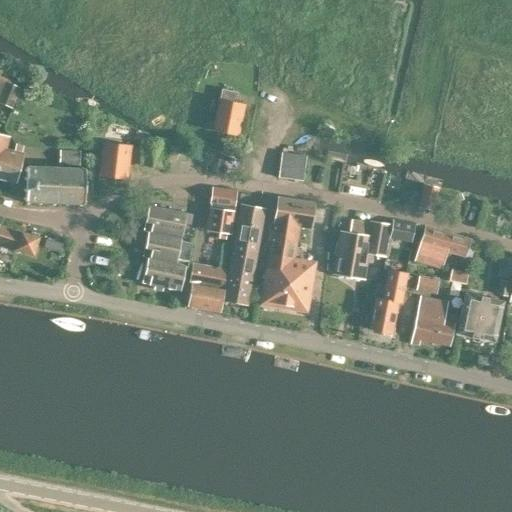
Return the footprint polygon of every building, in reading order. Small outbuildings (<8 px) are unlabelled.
[(20,88),(0,80),(0,103),(12,108),(20,88)] [(218,99),(212,131),(237,136),(244,105),(235,103),(237,93),(221,89),(218,99)] [(0,178),(14,182),(22,153),(21,152),(23,146),(15,144),(14,151),(6,149),(8,138),(0,135),(0,178)] [(127,180),(130,146),(96,142),(94,161),(100,161),(99,177),(113,178),(114,182),(121,182),(123,179),(127,180)] [(162,168),(165,144),(144,142),(141,166),(162,168)] [(68,206),(68,204),(79,204),(79,206),(81,207),(82,204),(84,204),(84,202),(86,202),(86,200),(84,200),(84,193),(86,193),(86,190),(84,190),(84,184),(86,184),(87,181),(84,181),(85,174),(87,174),(87,171),(85,171),(85,169),(83,169),(83,167),(80,167),(80,169),(77,169),(78,153),(60,152),(59,168),(56,168),(56,166),(54,166),(53,168),(43,168),(43,165),(40,165),(40,168),(30,167),(30,165),(27,165),(27,167),(25,167),(25,169),(23,169),(23,172),(25,172),(25,177),(23,177),(22,180),(25,180),(25,189),(22,189),(22,192),(25,192),(24,198),(22,198),(22,200),(24,200),(24,202),(26,202),(26,205),(29,205),(29,202),(39,203),(39,205),(42,205),(42,203),(52,203),(52,205),(55,206),(55,203),(65,203),(65,206),(68,206)] [(303,181),(306,156),(281,153),(277,178),(303,181)] [(432,211),(437,188),(423,185),(418,208),(432,211)] [(236,191),(212,188),(206,230),(219,232),(219,238),(226,239),(226,233),(230,234),(236,191)] [(245,202),(268,206),(270,197),(246,193),(245,202)] [(293,259),(298,217),(310,219),(313,202),(276,197),(273,214),(268,254),(259,305),(307,313),(315,262),(293,259)] [(247,306),(264,210),(240,205),(222,301),(247,306)] [(151,224),(150,232),(149,233),(180,239),(185,213),(148,206),(144,222),(151,224)] [(392,220),(389,239),(410,244),(414,225),(392,220)] [(367,237),(340,232),(333,274),(363,279),(367,253),(383,256),(389,225),(369,222),(367,237)] [(36,236),(0,225),(0,244),(31,254),(36,236)] [(475,241),(424,227),(414,261),(441,269),(446,252),(470,258),(475,241)] [(151,250),(149,258),(149,259),(175,264),(176,260),(187,262),(192,241),(180,239),(149,233),(150,232),(147,232),(144,248),(151,250)] [(509,280),(511,266),(511,259),(500,257),(496,277),(509,280)] [(179,292),(185,266),(175,264),(149,259),(149,258),(147,258),(143,274),(150,276),(148,285),(179,292)] [(204,266),(200,286),(223,290),(226,270),(204,266)] [(400,305),(406,274),(388,270),(382,299),(375,298),(369,330),(391,335),(397,304),(400,305)] [(465,285),(468,274),(451,270),(449,281),(465,285)] [(421,274),(416,289),(436,295),(441,280),(421,274)] [(506,296),(509,282),(499,280),(496,294),(506,296)] [(224,291),(191,285),(187,306),(220,312),(224,291)] [(495,342),(503,301),(464,293),(456,334),(495,342)] [(454,324),(453,324),(455,316),(445,314),(447,303),(419,298),(411,339),(449,346),(454,324)]
